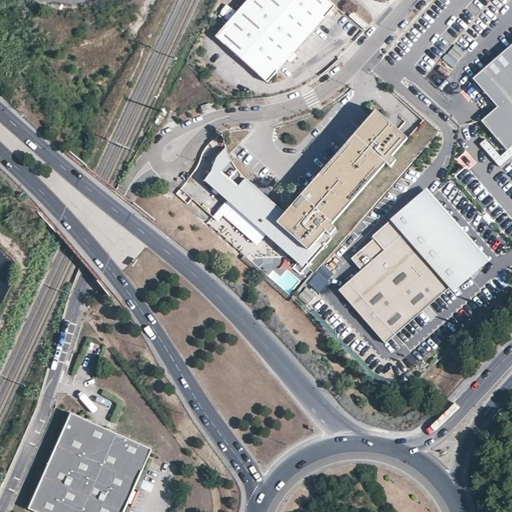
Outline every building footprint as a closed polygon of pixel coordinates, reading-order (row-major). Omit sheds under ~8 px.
[(267,82),(336,5),(329,0),(247,0),(215,36),(267,82)] [(341,10),(350,0),(329,0),(336,5),(341,10)] [(364,29),(368,24),(361,17),(357,22),(364,29)] [(508,47),(511,43),(511,25),(499,37),(508,47)] [(511,45),(473,78),(498,106),(481,120),(507,150),(511,145),(511,45)] [(446,53),(439,61),(450,70),(456,62),(446,53)] [(331,224),(386,163),(390,167),(396,160),(391,156),(407,138),(397,129),(376,110),(300,195),(302,196),(294,205),(297,208),(290,217),(289,216),(289,207),(290,201),(286,201),(281,200),(280,216),(271,209),(275,204),(246,178),(243,175),(240,172),(236,168),(234,165),(233,162),(230,158),(229,160),(226,157),(229,154),(226,147),(225,149),(223,152),(220,157),(218,161),(217,164),(216,166),(214,169),(212,172),(210,174),(205,179),(227,199),(297,261),(292,267),(300,273),(331,238),(329,236),(335,228),(331,224)] [(511,154),(511,146),(506,152),(497,139),(487,147),(501,164),(511,154)] [(489,260),(427,190),(374,236),(376,240),(354,259),(365,271),(342,291),(386,342),(449,287),(454,292),(479,271),(478,270),(489,260)] [(300,195),(292,204),(294,205),(302,196),(300,195)] [(280,209),(275,204),(271,209),(280,216),(280,209)] [(292,204),(289,207),(289,216),(290,217),(297,208),(294,205),(292,204)] [(328,262),(319,273),(328,281),(337,270),(328,262)] [(308,283),(319,293),(329,283),(317,273),(308,283)] [(124,511),(152,449),(71,413),(29,508),(37,511),(124,511)]
